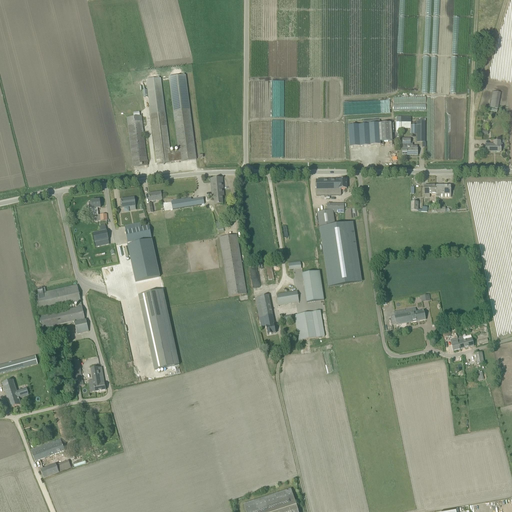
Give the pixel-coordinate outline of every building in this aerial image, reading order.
[(180,161),(180,162),(196,160),(185,76),(169,78),(174,112),(179,153),(170,154),(160,79),(146,80),(157,165),(171,163),(171,162),(180,161)] [(272,117),(284,117),(284,81),(272,81),(272,117)] [(500,93),(493,92),(490,107),(498,109),(500,93)] [(389,101),(344,103),(345,115),(360,114),(360,111),(361,111),(361,106),(365,105),(365,104),(371,103),(371,106),(374,106),(374,113),(390,112),(389,101)] [(147,166),(145,144),(141,116),(127,118),(133,168),(147,166)] [(283,143),(283,121),(272,121),(272,132),(278,132),(278,137),(282,137),(282,143),(283,143)] [(417,142),(425,142),(425,121),(417,121),(417,125),(411,126),(411,134),(417,134),(417,142)] [(359,125),(353,126),(348,126),(350,147),(360,146),(380,145),(380,142),(392,141),(391,123),(359,125)] [(417,156),(417,149),(417,146),(413,146),(413,144),(410,144),(410,140),(403,140),(403,156),(417,156)] [(494,145),(486,145),(486,152),(501,152),(501,145),(500,145),(500,141),(494,142),(494,145)] [(210,179),(211,183),(213,202),(214,201),(215,205),(223,204),(222,197),(224,197),(222,178),(210,179)] [(338,180),(316,181),(317,194),(341,194),(341,189),(346,189),(346,180),(338,181),(338,180)] [(424,198),(430,198),(430,194),(436,194),(436,186),(424,186),(424,198)] [(451,186),(436,186),(436,194),(436,198),(451,198),(451,186)] [(162,200),(161,193),(149,194),(150,202),(162,200)] [(122,208),(130,207),(130,211),(136,210),(135,206),(134,198),(121,200),(122,208)] [(162,202),(163,210),(200,206),(199,198),(162,202)] [(100,202),(100,201),(91,202),(92,203),(89,203),(89,208),(92,208),(92,209),(93,216),(98,216),(97,208),(100,208),(100,205),(101,205),(101,201),(100,202)] [(344,204),(334,204),(335,213),(344,213),(344,204)] [(336,226),(334,212),(317,214),(328,288),(361,284),(352,224),(336,226)] [(125,231),(128,244),(152,239),(149,226),(141,228),(140,223),(124,227),(125,231)] [(95,243),(109,240),(107,231),(93,234),(95,243)] [(237,235),(228,237),(220,238),(229,297),(246,294),(237,235)] [(152,240),(127,245),(135,283),(160,277),(152,240)] [(274,279),(271,267),(266,268),(269,280),(274,279)] [(324,301),(320,272),(303,274),(307,303),(324,301)] [(37,290),(38,295),(34,296),(38,313),(81,303),(77,286),(46,293),(45,288),(37,290)] [(155,371),(179,365),(163,290),(138,296),(155,371)] [(278,305),(299,301),(297,293),(277,296),(278,305)] [(261,325),(261,324),(265,324),(265,327),(266,326),(268,335),(273,334),(276,334),(274,325),(268,296),(255,298),(260,320),(261,325)] [(85,319),(82,308),(39,317),(41,329),(85,319)] [(396,325),(410,323),(425,320),(424,311),(416,312),(415,308),(394,312),(396,325)] [(321,312),(317,312),(294,316),(295,319),(298,341),(303,340),(310,339),(325,337),(321,312)] [(74,322),(77,335),(89,332),(86,321),(85,321),(85,320),(74,322)] [(472,339),(470,339),(470,337),(467,338),(467,340),(463,341),(462,338),(457,339),(458,342),(460,350),(474,347),(472,339)] [(453,352),(460,350),(458,342),(457,339),(455,340),(450,341),(451,344),(453,352)] [(483,363),(482,353),(475,354),(477,364),(483,363)] [(0,374),(37,365),(35,356),(0,364),(0,374)] [(79,360),(72,362),(70,362),(75,387),(84,386),(79,360)] [(94,386),(95,392),(106,390),(104,384),(101,368),(98,369),(98,368),(90,370),(93,381),(92,381),(93,386),(94,386)] [(2,384),(10,409),(21,406),(19,399),(29,396),(26,389),(16,392),(13,380),(2,384)] [(35,462),(64,451),(61,443),(62,443),(61,440),(54,442),(30,451),(35,462)] [(68,461),(56,465),(40,470),(43,479),(73,468),(71,462),(69,462),(68,461)] [(297,511),(291,490),(243,505),(245,511),(297,511)]
